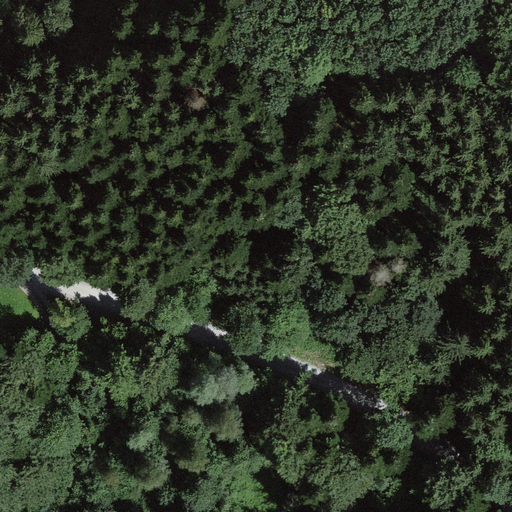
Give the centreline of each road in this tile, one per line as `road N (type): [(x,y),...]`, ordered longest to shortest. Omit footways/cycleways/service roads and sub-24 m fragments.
road 1 (unclassified): [(100,299),(270,359),(410,431),(503,511)]
road 2 (track): [(63,511),(71,492),(78,335),(100,299)]
